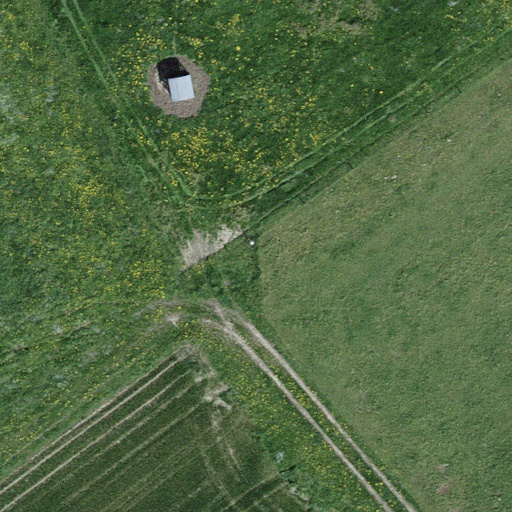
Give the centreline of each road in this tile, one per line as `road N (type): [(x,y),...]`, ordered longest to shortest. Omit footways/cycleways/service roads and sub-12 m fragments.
road 1 (track): [(404,511),(207,331)]
road 2 (track): [(0,414),(104,330),(207,331)]
